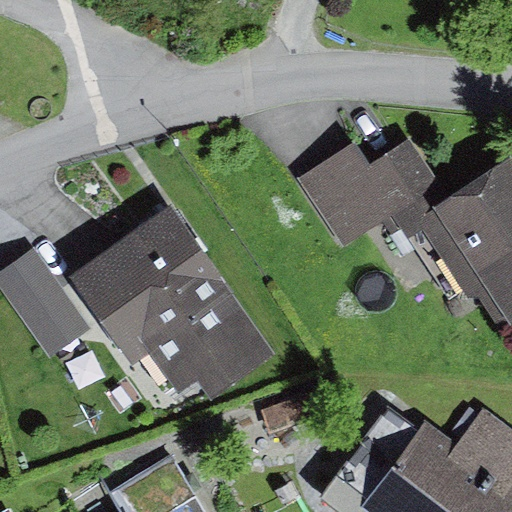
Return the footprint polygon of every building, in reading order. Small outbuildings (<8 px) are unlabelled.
[(410,145),(367,172),(395,220),(415,247),(457,220),(410,145)] [(353,148),(299,180),(341,252),(395,220),(367,172),(353,148)] [(511,184),(457,220),(415,247),(448,299),(460,291),(466,299),(481,303),(501,333),(511,325),(511,184)] [(84,261),(53,244),(1,283),(57,357),(99,325),(142,351),(173,399),(255,345),(165,208),(84,261)] [(326,391),(261,412),(270,437),(334,415),(326,391)] [(426,423),(359,511),(511,511),(511,488),(511,433),(485,414),(460,448),(426,423)] [(129,511),(205,511),(172,458),(117,492),(129,511)]
